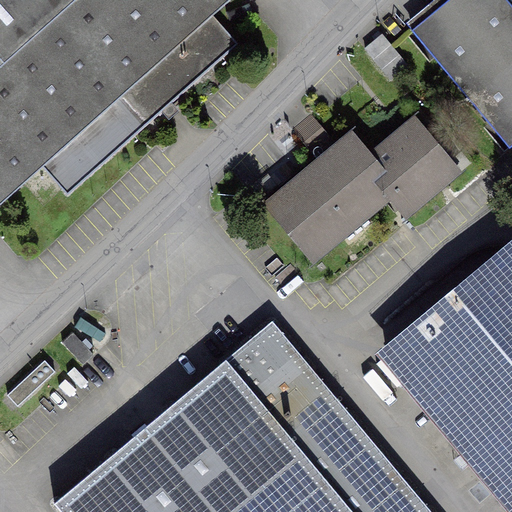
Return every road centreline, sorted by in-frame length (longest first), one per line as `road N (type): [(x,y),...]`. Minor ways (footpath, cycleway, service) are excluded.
road 1 (residential): [(360,0),(172,194),(0,353)]
road 2 (unknown): [(3,511),(254,278)]
road 3 (unknown): [(316,344),(511,198)]
road 4 (unknown): [(474,511),(316,344)]
